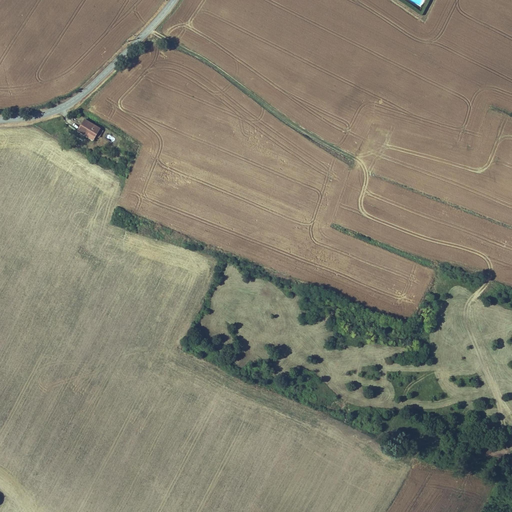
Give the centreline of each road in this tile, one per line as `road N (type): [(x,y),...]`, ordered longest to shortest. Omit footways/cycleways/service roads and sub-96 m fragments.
road 1 (track): [(511,423),(466,322),(468,300),(491,276),(487,260),(365,213),(357,159),(148,29)]
road 2 (tertiary): [(0,119),(40,115),(74,100),(173,0)]
